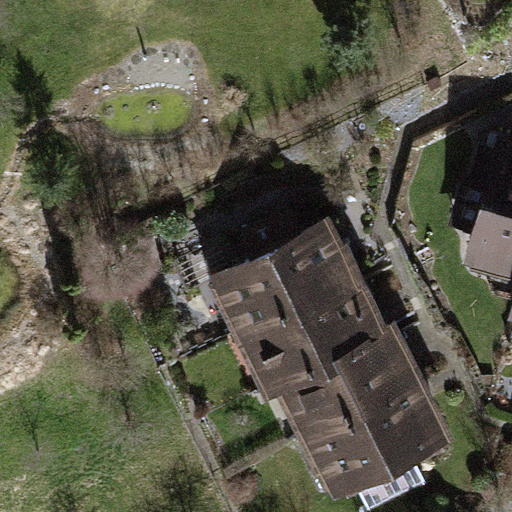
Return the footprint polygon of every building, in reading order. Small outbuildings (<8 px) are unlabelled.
[(511,286),(511,147),(501,144),(466,274),(511,286)] [(239,347),(365,283),(335,224),(209,288),(239,347)] [(270,393),(390,332),(365,283),(239,347),(264,396),(270,393)] [(300,452),(426,389),(395,329),(390,332),(270,393),(300,452)] [(330,511),(456,448),(426,389),(300,452),(330,511)]
